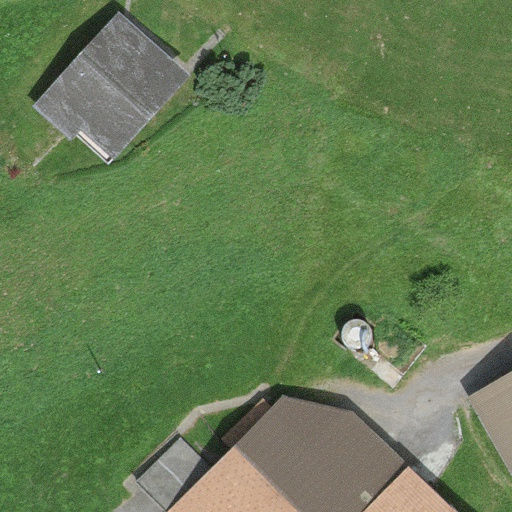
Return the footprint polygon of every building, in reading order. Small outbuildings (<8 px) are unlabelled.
[(118,18),(32,110),(69,145),(81,133),(113,162),(187,83),(118,18)] [(511,378),(467,402),(511,488),(511,378)] [(232,454),(287,511),(364,511),(406,471),(353,416),(284,401),(232,454)] [(135,484),(159,511),(173,511),(214,473),(179,436),(135,484)] [(173,511),(287,511),(232,454),(214,473),(173,511)] [(437,511),(406,471),(364,511),(437,511)]
